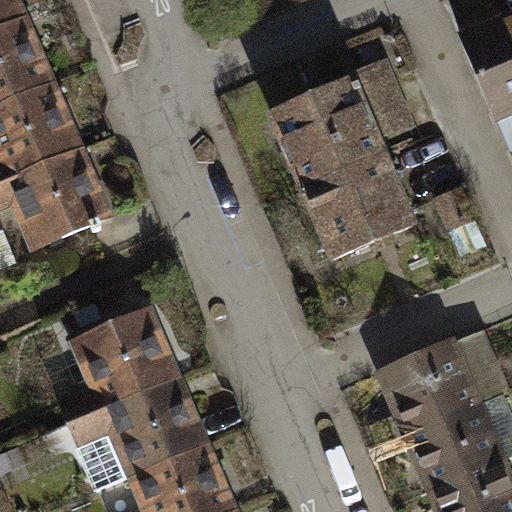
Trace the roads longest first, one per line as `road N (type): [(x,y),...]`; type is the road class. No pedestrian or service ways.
road 1 (residential): [(171,89),(290,388)]
road 2 (residential): [(417,0),(511,226)]
road 3 (residential): [(290,388),(511,296)]
road 4 (residential): [(171,89),(383,0)]
road 5 (residential): [(290,388),(342,511)]
